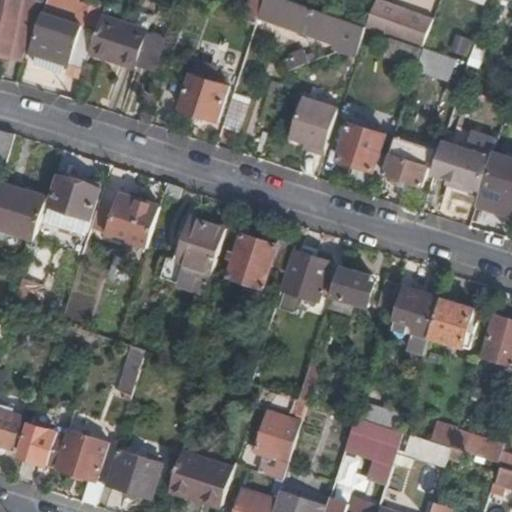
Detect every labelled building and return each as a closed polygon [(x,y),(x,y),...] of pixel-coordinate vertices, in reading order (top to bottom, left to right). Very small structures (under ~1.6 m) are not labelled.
[(27,0),(0,0),(0,57),(13,61),(27,0)] [(23,64),(43,3),(30,0),(27,0),(13,61),(23,64)] [(249,0),(243,18),(258,23),(261,14),(265,0),(249,0)] [(336,41),(343,20),(305,7),(286,0),(265,0),(261,14),(336,41)] [(434,21),(377,0),(366,28),(392,37),(423,48),(434,21)] [(90,54),(97,31),(43,14),(30,53),(85,70),(90,54)] [(150,30),(102,15),(97,31),(90,54),(137,69),(138,65),(155,71),(166,38),(149,32),(150,30)] [(355,58),(366,28),(343,20),(336,41),(332,51),(355,58)] [(476,38),(462,33),(455,52),(468,57),(476,38)] [(421,54),(423,48),(392,37),(382,65),(410,74),(414,62),(418,64),(421,54)] [(488,48),(477,45),(469,65),(481,69),(488,48)] [(230,88),(192,75),(181,109),(219,122),(230,88)] [(309,152),(324,157),(339,110),(303,99),(290,140),(310,147),(309,152)] [(386,135),(351,124),(340,159),(374,170),(386,135)] [(0,166),(5,168),(16,134),(0,129),(0,166)] [(435,150),(397,137),(384,173),(423,186),(435,150)] [(481,193),(488,173),(493,156),(445,140),(433,177),(449,183),(481,193)] [(511,180),(488,173),(481,193),(480,198),(478,204),(511,214),(511,180)] [(101,189),(61,175),(51,205),(55,207),(50,222),(85,234),(90,218),(92,219),(101,189)] [(48,198),(0,182),(0,183),(0,227),(35,239),(48,198)] [(480,198),(481,193),(449,183),(447,188),(480,198)] [(169,184),(166,195),(180,200),(184,189),(169,184)] [(148,248),(162,207),(122,195),(109,235),(148,248)] [(207,293),(228,229),(194,217),(180,261),(170,257),(164,278),(207,293)] [(288,271),(296,245),(281,240),(279,245),(244,234),(230,276),(265,288),(272,266),(288,271)] [(300,252),(298,251),(286,290),(320,301),(323,292),(329,294),(331,287),(325,285),(332,262),(316,257),(318,251),(302,246),(300,252)] [(352,271),(342,268),(333,296),(356,303),(369,308),(375,289),(369,287),(373,276),(352,270),(352,271)] [(392,312),(400,285),(387,281),(379,308),(392,312)] [(430,337),(443,299),(408,288),(395,329),(408,333),(411,323),(417,325),(414,333),(430,338),(430,337)] [(356,303),(333,296),(330,307),(353,314),(356,303)] [(476,310),(443,299),(430,337),(463,348),(476,310)] [(511,319),(495,314),(483,354),(511,363),(511,319)] [(148,350),(134,346),(118,397),(131,401),(148,350)] [(322,367),(312,364),(301,398),(304,399),(311,402),(322,367)] [(285,481),(311,402),(304,399),(297,420),(269,411),(256,451),(274,457),(271,467),(265,464),(262,473),(285,481)] [(401,431),(405,415),(388,409),(382,412),(362,406),(358,417),(368,420),(401,431)] [(24,416),(0,408),(0,443),(14,447),(24,416)] [(356,425),(358,417),(349,414),(347,422),(356,425)] [(368,420),(358,417),(356,425),(355,426),(365,429),(368,420)] [(454,430),(454,428),(433,422),(428,439),(449,446),(454,430)] [(49,463),(57,466),(66,436),(59,434),(60,432),(32,423),(22,455),(49,464),(49,463)] [(110,442),(72,429),(60,467),(98,480),(110,442)] [(462,450),(467,434),(454,430),(449,446),(453,447),(462,450)] [(417,456),(446,466),(450,456),(453,447),(449,446),(428,439),(406,432),(395,464),(412,470),(417,456)] [(499,450),(501,444),(467,434),(462,450),(467,452),(496,461),(499,450)] [(183,452),(235,470),(238,462),(228,458),(229,455),(187,441),(183,452)] [(453,447),(450,456),(464,461),(467,452),(462,450),(453,447)] [(114,473),(109,472),(106,482),(153,498),(164,462),(158,460),(146,456),(122,448),(114,473)] [(511,454),(499,450),(496,461),(500,462),(504,463),(507,465),(511,466),(511,454)] [(206,499),(224,506),(235,470),(183,452),(172,488),(206,499)] [(493,485),(486,506),(493,508),(494,502),(502,504),(507,486),(511,487),(511,469),(507,468),(507,465),(504,463),(498,482),(493,485)] [(274,511),(282,491),(285,481),(278,479),(271,498),(245,489),(237,511),(274,511)] [(91,481),(83,502),(98,507),(104,485),(91,481)] [(172,488),(170,494),(204,505),(206,499),(172,488)] [(327,511),(329,507),(282,491),(274,511),(327,511)] [(333,497),(329,507),(327,511),(349,511),(353,503),(333,497)] [(452,511),(454,509),(435,502),(431,511),(452,511)]
